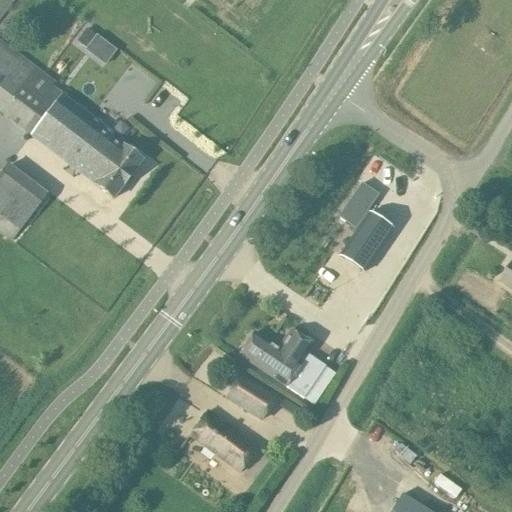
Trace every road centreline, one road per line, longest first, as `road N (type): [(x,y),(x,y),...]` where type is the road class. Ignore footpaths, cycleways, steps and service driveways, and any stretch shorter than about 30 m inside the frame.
road 1 (secondary): [(27,511),(333,92)]
road 2 (residential): [(275,511),(469,187)]
road 3 (residential): [(469,187),(333,92)]
